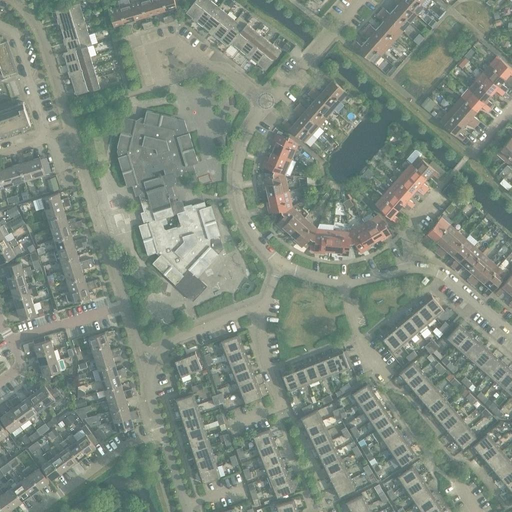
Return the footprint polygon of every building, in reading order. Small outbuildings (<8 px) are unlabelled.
[(139,0),(130,3),(134,19),(145,16),(139,0)] [(139,0),(145,16),(155,13),(151,0),(139,0)] [(165,10),(162,0),(151,0),(155,13),(165,10)] [(162,0),(165,10),(176,6),(174,0),(162,0)] [(194,20),(209,0),(195,0),(185,13),(194,20)] [(209,0),(194,20),(203,26),(218,7),(209,0)] [(393,9),(409,22),(416,14),(399,0),(392,0),(397,4),(393,9)] [(399,0),(416,14),(423,6),(415,0),(399,0)] [(58,21),(82,13),(79,3),(55,10),(58,21)] [(119,6),(124,22),(134,19),(130,3),(119,6)] [(124,22),(119,6),(108,10),(113,25),(124,22)] [(218,7),(203,26),(211,33),(227,14),(218,7)] [(379,11),(402,30),(409,22),(393,9),(389,14),(382,8),(379,11)] [(379,25),(395,39),(402,30),(379,11),(376,15),(383,21),(379,25)] [(61,31),(85,24),(82,13),(58,21),(61,31)] [(227,14),(211,33),(220,40),(235,20),(227,14)] [(235,20),(220,40),(228,47),(231,43),(247,24),(246,23),(244,27),(235,20)] [(64,42),(89,34),(85,24),(61,31),(64,42)] [(247,24),(231,43),(240,50),(255,30),(247,24)] [(365,27),(387,47),(395,39),(379,25),(375,30),(368,24),(365,27)] [(365,42),(380,55),(387,47),(365,27),(362,31),(369,37),(365,42)] [(255,30),(240,50),(248,57),(264,37),(255,30)] [(63,53),(92,45),(89,34),(64,42),(67,52),(63,53)] [(419,34),(413,40),(418,44),(424,38),(419,34)] [(264,37),(248,57),(257,64),(273,44),(264,37)] [(380,55),(365,42),(361,46),(354,40),(351,44),(373,63),(380,55)] [(0,135),(31,125),(23,102),(18,104),(19,107),(0,113),(0,69),(1,69),(4,76),(17,71),(7,41),(0,43),(0,135)] [(273,44),(257,64),(265,71),(281,51),(273,44)] [(66,64),(90,57),(87,47),(92,45),(63,53),(66,64)] [(70,74),(94,67),(90,57),(66,64),(70,74)] [(490,65),(505,78),(510,74),(511,75),(511,69),(497,57),(490,65)] [(490,65),(483,73),(505,92),(508,89),(502,83),(505,78),(490,65)] [(73,85),(97,77),(94,67),(70,74),(73,85)] [(476,81),(491,95),(495,90),(505,99),(509,95),(505,92),(483,73),(476,81)] [(328,83),(324,88),(340,101),(347,93),(325,74),(322,77),(328,83)] [(97,77),(73,85),(76,95),(100,88),(97,77)] [(469,89),(491,109),(494,105),(487,99),(491,95),(476,81),(469,89)] [(311,90),(333,109),(337,113),(344,105),(340,101),(324,88),(320,92),(314,87),(311,90)] [(462,97),(477,111),(481,106),(488,112),(491,109),(469,89),(462,97)] [(310,104),(326,117),(333,109),(311,90),(308,93),(314,99),(310,104)] [(428,97),(421,105),(429,112),(436,104),(428,97)] [(455,105),(477,125),(480,121),(473,115),(477,111),(462,97),(455,105)] [(326,117),(310,104),(306,109),(299,103),(296,106),(318,126),(326,117)] [(448,113),(463,127),(467,122),(474,128),(477,125),(455,105),(448,113)] [(311,134),(318,126),(296,106),(293,110),(300,116),(296,121),(311,134)] [(193,164),(198,162),(189,132),(188,133),(184,120),(177,118),(176,118),(177,117),(146,110),(145,117),(141,116),(136,119),(124,116),(117,147),(117,148),(116,151),(118,157),(117,157),(127,187),(132,185),(133,189),(136,188),(141,203),(174,193),(172,186),(174,185),(176,180),(174,174),(178,172),(179,174),(194,169),(193,164)] [(463,127),(448,113),(440,122),(470,148),(474,143),(466,136),(465,137),(459,132),(463,127)] [(285,119),(282,123),(304,142),(311,134),(296,121),(292,125),(285,119)] [(271,152),(290,160),(297,144),(288,136),(287,139),(276,134),(271,145),(274,146),(271,152)] [(506,161),(511,153),(511,136),(497,153),(506,161)] [(406,159),(411,164),(426,178),(430,173),(437,179),(441,175),(419,156),(420,155),(420,153),(416,149),(414,149),(406,159)] [(27,153),(34,178),(45,174),(40,158),(30,161),(29,158),(33,157),(31,152),(27,153)] [(273,171),(272,174),(284,175),(290,160),(271,152),(269,157),(266,156),(262,167),(273,171)] [(19,164),(24,181),(34,178),(27,153),(23,154),(26,162),(19,164)] [(0,169),(0,176),(3,187),(14,184),(9,167),(8,164),(6,159),(3,160),(5,168),(0,169)] [(9,167),(14,184),(24,181),(19,164),(9,167)] [(426,178),(411,164),(404,172),(426,192),(429,188),(422,182),(426,178)] [(423,195),(426,192),(404,172),(397,180),(412,194),(416,189),(423,195)] [(268,196),(288,192),(284,175),(272,174),(273,177),(261,179),(264,191),(267,190),(268,196)] [(56,176),(46,179),(50,192),(60,190),(57,182),(56,176)] [(390,189),(412,208),(415,204),(408,198),(412,194),(397,180),(390,189)] [(450,191),(446,187),(442,191),(446,196),(450,191)] [(383,197),(398,210),(402,205),(409,211),(412,208),(390,189),(383,197)] [(281,210),(281,213),(291,208),(288,192),(268,196),(269,202),(266,202),(269,213),(281,210)] [(41,209),(45,208),(45,209),(62,204),(62,203),(64,203),(69,201),(68,197),(60,199),(58,193),(38,199),(41,209)] [(174,193),(141,203),(146,219),(143,220),(144,223),(138,225),(148,255),(155,252),(159,256),(152,263),(193,301),(207,286),(197,277),(219,254),(210,246),(210,238),(220,235),(211,205),(206,206),(205,201),(189,206),(189,208),(185,209),(185,210),(177,213),(180,223),(179,225),(166,229),(165,229),(164,225),(168,223),(166,217),(174,215),(170,203),(177,201),(174,193)] [(398,210),(383,197),(376,205),(398,224),(401,221),(394,215),(398,210)] [(48,219),(65,214),(62,204),(45,209),(48,219)] [(15,206),(9,209),(13,216),(19,213),(15,206)] [(285,229),(290,234),(304,219),(291,208),(281,213),(283,215),(275,224),(284,231),(285,229)] [(65,214),(48,219),(51,229),(76,222),(74,218),(67,220),(65,214)] [(364,224),(375,241),(380,238),(381,241),(391,235),(385,225),(387,223),(379,216),(364,224)] [(21,217),(13,222),(17,228),(24,224),(21,217)] [(435,240),(449,225),(441,218),(421,240),(425,243),(431,236),(435,240)] [(312,240),(316,230),(304,219),(290,234),(294,237),(293,239),(301,247),(303,245),(305,242),(309,238),(312,240)] [(76,222),(51,229),(54,239),(71,234),(69,227),(77,225),(76,222)] [(6,223),(0,226),(0,238),(8,234),(9,233),(4,224),(6,223)] [(349,233),(353,244),(355,242),(361,252),(371,247),(370,244),(375,241),(364,224),(349,233)] [(449,225),(435,240),(440,244),(434,251),(438,254),(457,232),(449,225)] [(325,250),(331,251),(333,231),(316,230),(312,240),(315,240),(314,246),(314,250),(313,252),(325,253),(325,250)] [(333,231),(331,251),(337,252),(337,254),(348,255),(349,243),(353,244),(349,233),(333,231)] [(457,232),(438,254),(441,257),(447,251),(452,255),(465,239),(457,232)] [(8,234),(0,238),(0,251),(17,242),(15,238),(12,240),(8,234)] [(73,241),(71,234),(54,239),(57,250),(54,251),(82,243),(81,239),(73,241)] [(465,239),(452,255),(456,259),(450,265),(454,269),(473,246),(465,239)] [(17,242),(0,251),(0,262),(1,263),(22,251),(17,242)] [(57,261),(61,260),(77,255),(75,249),(83,246),(82,243),(54,251),(57,261)] [(473,246),(454,269),(457,272),(463,265),(468,269),(481,254),(473,246)] [(481,254),(468,269),(472,273),(466,280),(470,283),(489,261),(481,254)] [(61,260),(64,271),(92,262),(91,258),(79,261),(77,255),(61,260)] [(38,260),(32,262),(34,268),(40,267),(38,260)] [(489,261),(470,283),(473,286),(479,279),(484,284),(498,268),(489,261)] [(7,278),(23,273),(26,272),(31,270),(30,266),(22,269),(20,262),(4,267),(7,278)] [(67,281),(84,276),(82,269),(94,266),(92,262),(64,271),(67,281)] [(498,268),(484,284),(488,287),(483,294),(487,297),(506,275),(498,268)] [(11,288),(27,283),(23,273),(7,278),(11,288)] [(510,294),(511,291),(511,274),(496,293),(499,297),(505,290),(510,294)] [(67,281),(70,291),(99,283),(98,279),(86,282),(84,276),(67,281)] [(429,279),(425,276),(421,281),(425,285),(429,279)] [(27,283),(11,288),(14,298),(30,293),(29,289),(27,283)] [(69,304),(74,302),(90,297),(88,290),(100,287),(99,283),(70,291),(65,293),(69,304)] [(17,309),(33,304),(30,293),(14,298),(17,309)] [(423,303),(435,318),(444,310),(432,296),(423,303)] [(435,318),(423,303),(415,310),(427,324),(435,318)] [(33,304),(17,309),(20,319),(36,314),(33,304)] [(427,324),(415,310),(407,317),(419,331),(427,324)] [(419,331),(407,317),(398,324),(411,338),(419,331)] [(411,338),(398,324),(390,330),(402,345),(411,338)] [(455,347),(468,332),(460,325),(447,339),(455,347)] [(105,331),(105,333),(89,338),(92,348),(109,343),(107,336),(114,334),(113,330),(108,331),(108,330),(105,331)] [(402,345),(390,330),(382,338),(394,352),(402,345)] [(468,332),(455,347),(463,354),(476,339),(468,332)] [(214,345),(220,342),(224,352),(242,345),(238,335),(221,342),(220,339),(213,343),(214,345)] [(37,355),(54,350),(51,339),(34,344),(33,341),(23,344),(25,352),(33,350),(33,349),(35,349),(37,355)] [(424,346),(425,348),(431,354),(439,347),(433,339),(424,346)] [(476,339),(463,354),(471,361),(484,346),(476,339)] [(92,348),(95,359),(112,353),(109,343),(92,348)] [(242,345),(224,352),(228,362),(246,355),(242,345)] [(484,346),(471,361),(479,368),(492,353),(484,346)] [(33,368),(57,361),(54,350),(37,355),(39,361),(32,364),(33,368)] [(332,354),(339,372),(349,368),(343,350),(332,354)] [(185,355),(192,373),(202,369),(195,351),(185,355)] [(95,359),(98,369),(115,364),(112,353),(95,359)] [(492,353),(479,368),(488,375),(500,361),(492,353)] [(339,372),(332,354),(322,358),(329,376),(339,372)] [(192,373),(185,355),(174,359),(181,377),(192,373)] [(246,355),(228,362),(232,373),(250,366),(246,355)] [(329,376),(322,358),(312,362),(319,380),(329,376)] [(64,370),(65,368),(63,359),(57,361),(33,368),(34,371),(41,369),(44,376),(60,371),(64,370)] [(488,375),(496,382),(508,368),(500,361),(488,375)] [(319,380),(312,362),(302,366),(309,383),(319,380)] [(399,374),(406,382),(421,370),(414,362),(399,374)] [(101,379),(118,374),(115,364),(98,369),(101,379)] [(250,366),(232,373),(236,383),(254,376),(250,366)] [(292,370),(299,387),(309,383),(302,366),(292,370)] [(511,379),(511,370),(508,368),(496,382),(504,389),(511,379)] [(299,387),(292,370),(282,374),(289,391),(299,387)] [(421,370),(406,382),(413,391),(428,379),(421,370)] [(118,374),(101,379),(105,390),(121,385),(118,374)] [(254,376),(236,383),(240,393),(258,386),(254,376)] [(413,391),(420,399),(434,387),(428,379),(413,391)] [(36,392),(46,406),(54,400),(56,401),(59,402),(62,399),(63,396),(56,387),(53,389),(49,385),(46,387),(45,385),(39,389),(34,383),(31,385),(34,390),(36,392)] [(358,404),(373,393),(367,384),(352,395),(358,404)] [(108,400),(124,395),(127,394),(132,393),(131,389),(123,391),(121,385),(105,390),(108,400)] [(258,386),(240,393),(244,403),(262,396),(258,386)] [(427,407),(441,395),(434,387),(420,399),(427,407)] [(80,389),(78,389),(78,397),(86,395),(85,392),(80,389)] [(27,399),(37,412),(46,406),(36,392),(27,399)] [(373,393),(358,404),(364,412),(380,402),(373,393)] [(178,411),(196,405),(193,394),(175,400),(178,411)] [(13,398),(28,419),(37,412),(27,399),(18,405),(17,402),(20,400),(17,395),(13,398)] [(111,410),(127,405),(124,395),(108,400),(111,410)] [(441,395),(427,407),(434,416),(448,404),(441,395)] [(10,411),(20,425),(28,419),(13,398),(10,400),(15,407),(10,411)] [(85,398),(75,400),(77,407),(87,404),(85,398)] [(380,402),(364,412),(370,421),(386,411),(380,402)] [(448,404),(434,416),(441,424),(455,412),(448,404)] [(91,405),(74,409),(79,414),(92,408),(91,405)] [(111,410),(114,421),(131,416),(127,405),(111,410)] [(196,405),(178,411),(182,421),(200,415),(196,405)] [(343,407),(338,409),(342,418),(347,416),(343,407)] [(342,418),(338,409),(333,410),(336,420),(342,418)] [(20,425),(10,411),(1,418),(11,432),(20,425)] [(305,429),(322,420),(317,411),(300,419),(305,429)] [(386,411),(370,421),(376,430),(392,420),(386,411)] [(455,412),(441,424),(448,432),(462,420),(455,412)] [(71,414),(63,419),(66,425),(75,419),(71,414)] [(200,415),(182,421),(185,431),(203,425),(200,415)] [(88,417),(85,418),(91,427),(96,425),(93,416),(88,417)] [(113,433),(117,431),(134,426),(131,416),(114,421),(110,422),(113,433)] [(322,420),(305,429),(309,438),(326,430),(322,420)] [(392,420),(376,430),(382,439),(398,429),(392,420)] [(462,420),(448,432),(455,441),(469,429),(462,420)] [(0,439),(8,434),(0,422),(0,439)] [(73,435),(77,440),(87,454),(96,447),(87,435),(91,432),(85,424),(81,427),(82,429),(73,435)] [(203,425),(185,431),(188,441),(206,435),(203,425)] [(41,427),(36,430),(37,431),(40,435),(45,432),(41,427)] [(55,428),(48,433),(52,439),(59,434),(55,428)] [(100,428),(95,431),(98,436),(99,437),(101,441),(106,437),(100,428)] [(256,446),(274,439),(270,429),(252,436),(256,446)] [(326,430),(309,438),(314,448),(336,437),(332,429),(327,431),(326,430)] [(398,429),(382,439),(388,448),(404,438),(398,429)] [(469,429),(455,441),(462,449),(476,437),(469,429)] [(67,438),(63,440),(67,445),(68,447),(78,460),(87,454),(77,440),(73,435),(72,434),(67,438)] [(480,455),(494,443),(487,434),(473,447),(480,455)] [(206,435),(188,441),(192,452),(210,446),(206,435)] [(27,436),(22,440),(25,444),(30,441),(27,436)] [(336,437),(314,448),(319,458),(336,450),(332,441),(337,438),(336,437)] [(404,438),(388,448),(394,457),(410,447),(404,438)] [(274,439),(256,446),(260,456),(278,450),(274,439)] [(37,441),(28,448),(32,453),(41,447),(37,441)] [(494,443),(480,455),(487,463),(501,451),(494,443)] [(210,446),(192,452),(195,462),(213,456),(210,446)] [(78,460),(68,447),(59,453),(69,467),(78,460)] [(410,447),(394,457),(400,466),(416,456),(410,447)] [(278,450),(260,456),(264,467),(282,460),(278,450)] [(336,450),(319,458),(324,468),(341,459),(336,450)] [(487,463),(494,472),(508,459),(501,451),(487,463)] [(69,467),(59,453),(51,460),(61,473),(69,467)] [(213,456),(195,462),(198,472),(216,466),(213,456)] [(341,459),(324,468),(329,478),(346,469),(341,459)] [(501,480),(511,470),(511,464),(508,459),(494,472),(501,480)] [(41,466),(52,480),(61,473),(51,460),(41,466)] [(282,460),(264,467),(268,477),(286,470),(282,460)] [(216,466),(198,472),(202,483),(220,477),(216,466)] [(403,486),(419,475),(413,466),(397,477),(403,486)] [(30,475),(40,488),(49,481),(39,468),(30,475)] [(346,469),(329,478),(333,487),(350,479),(346,469)] [(286,470),(268,477),(272,487),(289,480),(286,470)] [(508,488),(511,484),(511,470),(501,480),(508,488)] [(21,481),(31,495),(40,488),(30,475),(21,481)] [(409,495),(425,484),(419,475),(403,486),(409,495)] [(350,479),(333,487),(338,497),(355,489),(350,479)] [(289,480),(272,487),(275,497),(293,490),(289,480)] [(13,487),(23,501),(31,495),(21,481),(13,487)] [(251,494),(256,492),(255,488),(253,483),(248,484),(251,494)] [(425,484),(409,495),(416,504),(431,493),(425,484)] [(4,494),(14,507),(23,501),(13,487),(4,494)] [(420,511),(422,511),(437,502),(431,493),(416,504),(420,511)] [(7,511),(14,507),(4,494),(0,496),(0,507),(3,511),(7,511)] [(350,511),(352,511),(367,505),(363,495),(346,503),(350,511)] [(277,511),(290,511),(296,510),(293,500),(275,506),(277,511)] [(437,502),(422,511),(442,511),(443,511),(437,502)]
